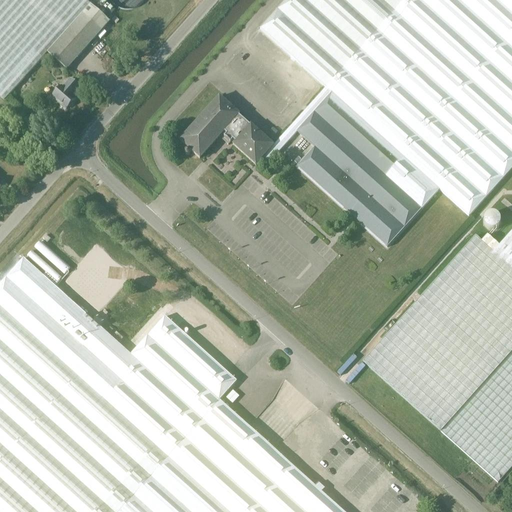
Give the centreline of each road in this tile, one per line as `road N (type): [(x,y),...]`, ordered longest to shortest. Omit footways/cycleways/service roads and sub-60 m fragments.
road 1 (unclassified): [(475,511),(78,153)]
road 2 (unclassified): [(78,153),(211,0)]
